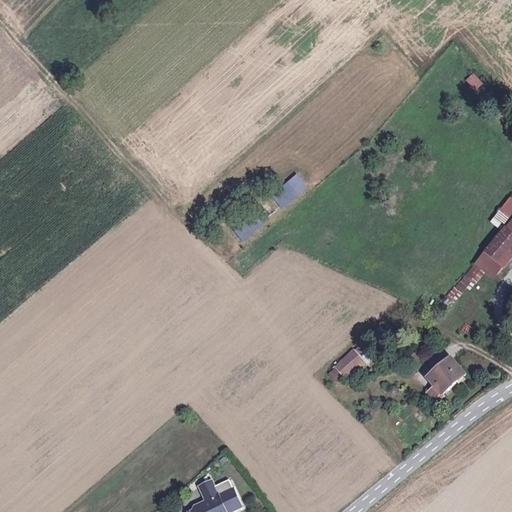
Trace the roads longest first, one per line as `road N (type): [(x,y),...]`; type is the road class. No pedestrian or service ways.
road 1 (unknown): [(0,26),(229,267),(243,276),(280,254),(305,260),(511,369)]
road 2 (residential): [(353,511),(463,420),(511,390)]
